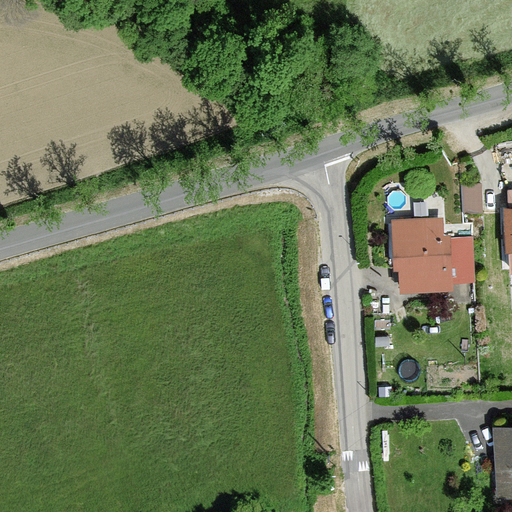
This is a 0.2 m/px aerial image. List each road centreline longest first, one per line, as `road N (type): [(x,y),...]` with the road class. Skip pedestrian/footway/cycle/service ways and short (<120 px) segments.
road 1 (unclassified): [(363,511),(322,150)]
road 2 (tertiary): [(322,150),(0,246)]
road 3 (tertiary): [(511,90),(322,150)]
